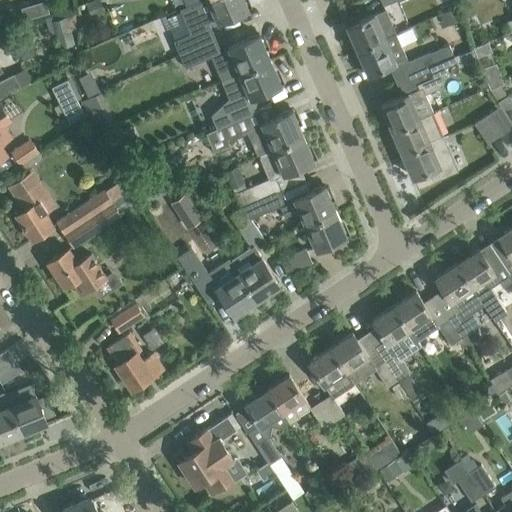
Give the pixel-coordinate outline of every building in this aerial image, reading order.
[(99,0),(91,0),(85,2),(91,15),(103,10),(99,0)] [(186,20),(191,33),(175,39),(180,53),(215,37),(210,25),(248,8),(244,0),(199,0),(189,4),(195,17),(186,20)] [(48,12),(45,1),(36,3),(40,15),(48,12)] [(439,12),(444,25),(460,19),(455,6),(439,12)] [(386,7),(375,13),(347,25),(357,49),(397,32),(386,7)] [(61,47),(73,44),(65,15),(53,19),(61,47)] [(390,63),(408,56),(402,43),(397,32),(357,49),(368,73),(374,70),(386,65),(390,63)] [(185,66),(209,57),(212,67),(219,64),(225,78),(270,59),(259,33),(221,50),(215,37),(180,53),(185,66)] [(487,41),(473,47),(477,56),(491,50),(487,41)] [(414,71),(455,54),(450,43),(426,53),(409,60),(414,71)] [(455,55),(455,54),(414,71),(421,87),(404,94),(381,104),(392,128),(432,111),(424,93),(424,92),(439,85),(443,76),(442,74),(447,71),(445,65),(457,60),(455,55)] [(270,59),(225,78),(236,103),(217,112),(222,125),(248,113),(243,100),(281,84),(270,59)] [(0,94),(21,84),(15,73),(0,80),(0,94)] [(69,78),(53,85),(70,121),(86,113),(77,96),(71,82),(69,78)] [(97,84),(85,90),(88,95),(99,90),(97,84)] [(498,100),(501,105),(508,117),(511,122),(511,100),(507,94),(498,100)] [(0,156),(2,156),(7,152),(1,143),(11,136),(5,126),(11,122),(0,104),(0,103),(0,156)] [(511,126),(511,122),(508,117),(501,105),(484,116),(498,136),(511,126)] [(228,141),(244,134),(247,142),(254,139),(260,153),(303,134),(292,109),(254,126),(248,113),(222,125),(207,132),(216,151),(230,144),(228,141)] [(442,136),(432,111),(392,128),(402,153),(442,136)] [(484,116),(475,122),(477,126),(488,143),(498,136),(484,116)] [(303,134),(260,153),(270,178),(240,190),(245,204),(281,189),(275,176),(314,160),(303,134)] [(127,151),(121,135),(103,142),(113,157),(127,151)] [(412,176),(428,169),(433,180),(456,170),(449,152),(442,136),(402,153),(412,176)] [(44,157),(32,137),(13,149),(21,163),(23,162),(26,167),(44,157)] [(159,177),(148,181),(140,163),(131,167),(145,200),(165,191),(159,177)] [(232,186),(245,181),(238,165),(225,171),(232,186)] [(26,174),(9,185),(24,208),(16,213),(32,238),(37,234),(49,227),(54,224),(46,212),(56,205),(47,191),(40,196),(26,174)] [(325,185),(321,186),(286,201),(281,189),(245,204),(242,206),(252,218),(281,206),(286,216),(300,211),(305,224),(336,210),(325,185)] [(57,220),(65,232),(113,201),(105,189),(57,220)] [(115,199),(122,211),(139,200),(132,189),(115,199)] [(113,201),(65,232),(75,246),(122,215),(113,201)] [(347,235),(336,210),(305,224),(315,249),(347,235)] [(256,251),(267,243),(252,220),(240,228),(256,251)] [(511,226),(499,235),(511,254),(511,258),(511,259),(511,260),(511,268),(508,271),(511,276),(511,226)] [(199,288),(212,279),(189,246),(177,255),(199,288)] [(64,250),(47,261),(63,286),(70,282),(72,281),(80,293),(90,286),(91,285),(99,298),(115,287),(107,275),(107,274),(104,269),(92,251),(78,261),(69,247),(64,250)] [(306,247),(280,258),(286,272),(312,261),(306,247)] [(479,248),(457,262),(460,267),(485,304),(495,320),(508,311),(490,285),(500,278),(505,286),(511,281),(511,276),(508,271),(502,262),(493,269),(490,265),(479,248)] [(269,267),(261,254),(238,270),(252,292),(257,299),(280,284),(269,267)] [(457,262),(435,277),(439,282),(457,310),(447,316),(462,337),(468,333),(473,330),(465,316),(485,304),(460,267),(457,262)] [(257,299),(252,292),(238,270),(215,285),(223,298),(234,314),(257,299)] [(416,290),(394,304),(397,309),(418,340),(440,326),(437,323),(416,290)] [(111,318),(120,329),(144,312),(135,301),(111,318)] [(394,304),(372,319),(375,323),(376,325),(383,335),(394,351),(398,358),(399,358),(420,344),(418,340),(397,309),(394,304)] [(447,316),(437,323),(440,326),(452,344),(462,337),(447,316)] [(141,358),(137,351),(141,349),(129,331),(107,345),(118,362),(115,364),(131,388),(135,386),(153,374),(164,367),(153,350),(141,358)] [(352,332),(330,346),(354,382),(376,368),(374,364),(356,338),(352,332)] [(468,333),(462,337),(467,346),(474,342),(468,333)] [(383,335),(373,341),(384,358),(399,379),(408,373),(409,372),(399,358),(398,358),(394,351),(383,335)] [(462,337),(452,344),(457,353),(467,346),(462,337)] [(330,346),(309,360),(312,365),(320,377),(324,383),(331,394),(333,397),(333,396),(354,382),(330,346)] [(0,367),(14,358),(7,348),(0,352),(0,367)] [(0,378),(2,382),(5,380),(21,369),(14,358),(0,367),(0,378)] [(384,358),(374,364),(376,368),(389,386),(398,380),(399,379),(384,358)] [(511,376),(506,367),(488,378),(498,392),(504,389),(511,383),(511,376)] [(289,374),(267,388),(270,393),(281,410),(288,421),(291,419),(292,422),(300,417),(299,415),(311,406),(303,396),(300,390),(289,374)] [(18,387),(24,399),(10,405),(17,424),(20,432),(47,421),(43,413),(30,382),(18,387)] [(267,388),(245,402),(248,407),(256,419),(260,424),(249,431),(294,497),(304,491),(267,435),(270,433),(272,425),(279,426),(288,421),(281,410),(270,393),(267,388)] [(498,392),(496,394),(503,405),(511,400),(504,389),(498,392)] [(331,394),(321,400),(335,420),(345,414),(338,403),(333,396),(333,397),(331,394)] [(461,416),(473,408),(463,394),(451,402),(461,416)] [(321,400),(311,407),(325,427),(335,420),(321,400)] [(0,408),(0,440),(20,432),(17,424),(10,405),(0,408)] [(203,444),(178,460),(195,485),(203,480),(209,489),(231,474),(225,464),(235,458),(222,437),(235,428),(227,415),(208,427),(208,426),(197,433),(203,444)] [(433,417),(424,423),(432,434),(441,429),(433,417)] [(370,473),(379,467),(401,452),(389,435),(358,456),(370,473)] [(444,468),(453,482),(457,479),(472,501),(484,493),(463,462),(464,462),(460,457),(444,468)] [(472,457),(464,462),(463,462),(484,493),(496,485),(482,463),(478,466),(472,457)] [(506,503),(498,508),(500,511),(511,511),(511,484),(511,489),(501,496),(506,503)] [(308,485),(304,494),(311,498),(316,489),(308,485)] [(97,511),(91,497),(62,510),(62,511),(97,511)] [(196,500),(185,507),(187,511),(201,511),(203,511),(196,500)] [(300,511),(294,500),(273,511),(300,511)] [(451,511),(446,503),(432,511),(451,511)] [(481,511),(476,503),(461,511),(481,511)]
